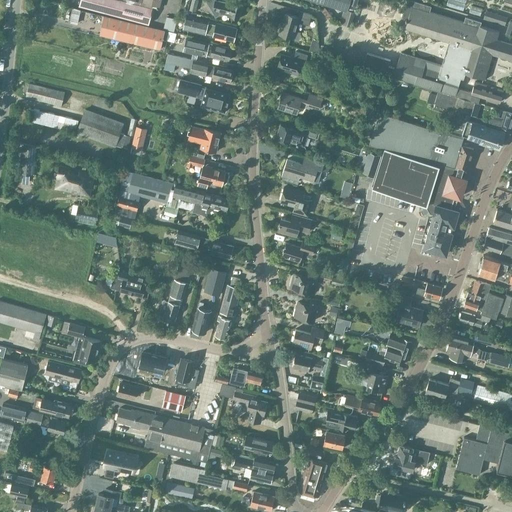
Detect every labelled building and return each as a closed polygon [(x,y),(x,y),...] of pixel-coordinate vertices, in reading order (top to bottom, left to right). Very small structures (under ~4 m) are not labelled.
[(149,24),(153,7),(125,0),(80,0),(79,6),(149,24)] [(159,9),(160,0),(125,0),(153,7),(159,9)] [(196,12),(198,0),(191,0),(189,10),(196,12)] [(239,19),(242,5),(234,3),(233,4),(230,4),(231,0),(227,0),(226,3),(216,0),(215,0),(205,0),(216,16),(221,13),(230,16),(230,17),(239,19)] [(316,0),(347,9),(343,24),(351,27),(358,0),(316,0)] [(366,53),(362,67),(393,77),(439,91),(456,96),(458,88),(461,79),(464,79),(466,73),(485,79),(492,54),(511,59),(511,44),(497,40),(500,31),(480,25),(482,22),(466,17),(464,22),(430,12),(431,6),(411,0),(406,0),(401,18),(408,20),(406,28),(446,40),(439,64),(401,53),(399,58),(396,68),(389,66),(390,60),(366,53)] [(311,24),(313,17),(312,17),(312,15),(300,11),(298,18),(285,14),(279,35),(294,39),(298,23),(309,27),(310,24),(311,24)] [(497,14),(494,22),(505,25),(507,17),(497,14)] [(160,50),(165,31),(163,30),(104,16),(100,35),(160,50)] [(215,30),(207,28),(209,21),(186,16),(183,30),(233,42),(237,28),(217,24),(215,30)] [(166,18),(163,30),(165,31),(173,33),(176,21),(166,18)] [(229,60),(232,49),(187,38),(184,51),(206,57),(207,55),(210,56),(229,60)] [(306,62),(308,55),(296,52),(294,58),(282,54),(277,69),(297,75),(302,61),(306,62)] [(234,71),(209,65),(210,64),(168,54),(166,62),(187,67),(188,65),(192,66),(191,73),(206,76),(206,75),(212,76),(212,78),(231,82),(234,71)] [(179,87),(178,92),(185,94),(187,89),(199,92),(198,97),(203,99),(202,106),(203,106),(203,108),(211,110),(211,108),(224,112),(225,112),(229,94),(228,94),(207,88),(207,87),(201,85),(181,79),(178,87),(179,87)] [(458,88),(456,96),(475,102),(478,103),(480,97),(499,103),(503,90),(501,90),(495,88),(482,84),(483,83),(480,82),(480,83),(475,82),(472,92),(458,88)] [(61,106),(64,92),(29,84),(26,97),(61,106)] [(439,91),(433,109),(445,113),(446,113),(444,119),(451,121),(448,130),(480,141),(479,144),(499,150),(505,132),(469,120),(471,114),(473,108),(475,102),(456,96),(439,91)] [(308,101),(301,99),(302,98),(283,92),(278,107),(297,113),(300,105),(310,108),(311,105),(319,107),(322,98),(310,94),(308,101)] [(76,132),(79,120),(31,108),(28,121),(76,132)] [(123,149),(128,136),(120,133),(123,124),(86,110),(77,133),(115,147),(115,146),(123,149)] [(511,130),(511,126),(511,113),(504,111),(502,119),(493,116),(491,121),(500,124),(499,126),(511,130)] [(441,130),(441,132),(432,129),(379,113),(369,145),(383,149),(422,161),(423,158),(463,171),(467,172),(474,149),(461,145),(464,136),(448,132),(441,130)] [(320,131),(300,124),(298,130),(281,124),(277,137),(289,142),(304,147),(308,136),(317,139),(320,132),(320,131)] [(142,150),(147,129),(136,126),(131,148),(142,150)] [(205,129),(192,126),(188,140),(202,143),(200,148),(216,152),(221,133),(205,129)] [(33,176),(36,147),(15,142),(13,155),(11,174),(19,174),(33,176)] [(422,161),(383,149),(371,186),(426,203),(426,205),(424,205),(422,206),(421,207),(420,209),(419,211),(420,213),(420,214),(422,216),(424,216),(426,216),(427,216),(429,215),(430,213),(433,214),(432,219),(454,225),(458,211),(451,209),(452,206),(455,206),(457,200),(454,199),(455,196),(460,197),(466,179),(461,178),(463,171),(423,158),(422,161)] [(214,184),(222,186),(226,171),(204,165),(205,159),(189,155),(187,166),(192,168),(193,165),(202,168),(200,176),(197,186),(207,188),(209,181),(214,182),(214,184)] [(287,159),(282,177),(297,181),(298,176),(314,181),(318,182),(322,171),(328,173),(330,166),(324,164),(309,159),(305,157),(302,164),(287,159)] [(377,166),(366,162),(363,172),(373,176),(377,166)] [(55,188),(90,196),(95,173),(60,165),(55,188)] [(211,196),(205,194),(206,192),(175,185),(176,184),(133,173),(125,171),(116,206),(136,211),(139,200),(140,195),(167,202),(166,206),(164,205),(162,210),(165,211),(164,215),(176,218),(176,216),(179,206),(177,205),(179,198),(195,202),(193,211),(208,215),(210,215),(213,214),(215,213),(218,211),(218,209),(227,211),(230,199),(211,194),(211,196)] [(307,215),(311,201),(309,200),(310,196),(304,194),(305,192),(285,187),(281,201),(296,205),(294,211),(307,215)] [(323,201),(325,194),(316,192),(314,198),(323,201)] [(72,205),(70,215),(96,220),(98,210),(72,205)] [(511,214),(510,213),(497,209),(494,222),(511,227),(511,214)] [(120,214),(118,224),(129,228),(132,218),(120,214)] [(308,232),(311,220),(293,215),(292,220),(282,218),(278,231),(296,236),(298,229),(308,232)] [(450,240),(452,233),(450,232),(451,225),(454,226),(454,225),(432,219),(427,233),(450,240)] [(511,233),(491,228),(490,227),(483,248),(511,256),(511,233)] [(334,229),(332,236),(341,239),(343,232),(334,229)] [(210,239),(205,238),(200,237),(200,236),(179,230),(175,243),(197,249),(198,243),(209,246),(207,252),(230,258),(233,246),(218,242),(218,240),(211,238),(210,239)] [(450,240),(427,233),(423,248),(445,255),(450,240)] [(99,235),(97,242),(104,244),(106,237),(99,235)] [(313,254),(316,245),(302,241),(301,247),(286,242),(282,256),(300,261),(303,252),(313,254)] [(478,272),(478,273),(508,282),(509,283),(510,279),(511,279),(511,263),(484,254),(483,255),(478,272)] [(183,299),(183,296),(191,269),(179,266),(163,321),(174,324),(181,299),(183,299)] [(211,267),(205,291),(220,295),(226,271),(211,267)] [(147,278),(120,271),(119,276),(117,276),(117,278),(114,278),(112,287),(121,290),(120,291),(142,297),(146,281),(147,278)] [(316,287),(319,274),(307,271),(306,277),(294,274),(291,288),(311,293),(313,287),(316,287)] [(403,276),(401,282),(409,285),(411,278),(403,276)] [(332,277),(331,283),(343,286),(344,280),(332,277)] [(476,280),(471,293),(480,296),(486,299),(501,304),(503,297),(501,296),(489,292),(491,285),(476,280)] [(439,299),(443,287),(427,283),(425,289),(418,287),(416,293),(439,299)] [(234,316),(239,296),(241,289),(228,285),(221,312),(224,313),(223,317),(221,316),(219,315),(217,320),(220,321),(216,335),(226,337),(231,320),(230,320),(231,315),(234,316)] [(468,292),(464,305),(476,309),(481,311),(481,313),(482,314),(491,317),(496,319),(498,312),(511,316),(511,295),(506,294),(504,297),(503,297),(501,304),(486,299),(471,293),(468,292)] [(418,326),(422,310),(410,307),(412,298),(397,294),(393,309),(399,311),(397,320),(418,326)] [(320,316),(324,302),(311,299),(310,305),(298,302),(294,316),(315,321),(316,315),(320,316)] [(0,300),(0,321),(26,329),(24,337),(39,341),(41,334),(47,314),(0,300)] [(211,311),(198,307),(193,329),(205,332),(211,311)] [(331,307),(330,315),(336,317),(338,308),(331,307)] [(462,312),(459,321),(481,327),(483,321),(489,323),(491,317),(482,314),(481,320),(474,318),(475,316),(462,312)] [(49,314),(46,323),(54,326),(57,317),(49,314)] [(338,318),(337,323),(346,326),(349,327),(351,321),(338,318)] [(501,328),(503,322),(497,320),(493,319),(492,325),(496,326),(495,327),(501,328)] [(0,323),(0,337),(8,340),(12,327),(0,323)] [(70,323),(67,333),(80,336),(79,341),(83,343),(81,351),(76,350),(73,361),(87,365),(88,360),(95,362),(101,340),(83,336),(85,327),(70,323)] [(322,343),(325,331),(312,327),(311,333),(296,329),(292,344),(311,349),(314,341),(322,343)] [(408,353),(412,341),(403,339),(403,338),(390,334),(386,346),(395,349),(408,353)] [(474,341),(451,335),(449,343),(472,349),(472,348),(475,348),(476,345),(473,344),(474,341)] [(472,349),(449,343),(447,350),(451,352),(450,358),(464,361),(466,355),(470,357),(472,349)] [(335,344),(333,351),(340,352),(342,346),(335,344)] [(405,365),(408,353),(395,349),(393,356),(392,356),(391,357),(368,351),(365,360),(383,365),(384,359),(394,362),(395,362),(405,365)] [(486,360),(488,352),(480,350),(477,357),(486,360)] [(166,358),(143,352),(138,367),(162,373),(166,358)] [(490,360),(489,362),(508,367),(511,357),(503,355),(492,352),(490,360)] [(193,366),(195,357),(182,354),(178,374),(190,377),(189,382),(195,384),(200,368),(193,366)] [(324,362),(296,354),(293,367),(309,371),(310,368),(321,370),(320,376),(324,377),(329,359),(325,358),(324,362)] [(3,358),(0,370),(0,383),(22,389),(28,364),(3,358)] [(78,382),(82,370),(48,361),(45,374),(78,382)] [(384,392),(388,376),(376,373),(377,370),(378,365),(366,362),(362,378),(370,380),(368,388),(384,392)] [(166,369),(163,377),(170,379),(172,371),(166,369)] [(260,384),(262,375),(238,369),(237,375),(232,374),(229,383),(244,387),(245,383),(246,383),(246,380),(260,384)] [(313,375),(312,382),(310,388),(321,390),(323,384),(324,377),(313,375)] [(511,394),(474,384),(474,382),(461,378),(461,381),(450,378),(448,384),(430,379),(426,392),(444,398),(446,390),(457,393),(458,392),(470,394),(469,400),(511,411),(511,394)] [(136,387),(132,386),(120,383),(117,396),(134,400),(136,393),(142,395),(145,387),(136,385),(136,387)] [(264,415),(267,402),(256,399),(257,397),(242,393),(243,390),(226,386),(223,396),(233,398),(233,400),(248,404),(246,410),(249,411),(247,420),(260,423),(262,414),(264,415)] [(10,388),(8,396),(16,399),(19,390),(10,388)] [(166,391),(162,406),(182,411),(186,395),(166,391)] [(297,400),(314,404),(316,396),(299,392),(297,400)] [(378,415),(380,406),(381,404),(346,395),(345,402),(344,406),(360,410),(378,415)] [(73,408),(71,407),(72,406),(43,399),(41,410),(69,417),(69,415),(71,415),(72,415),(74,409),(73,408)] [(314,404),(301,402),(300,408),(312,411),(314,404)] [(4,403),(1,414),(24,420),(27,408),(4,403)] [(135,412),(120,408),(117,421),(149,429),(145,447),(207,462),(215,430),(188,423),(136,410),(135,412)] [(332,411),(328,410),(326,421),(327,421),(326,425),(346,430),(347,427),(357,429),(359,421),(357,421),(358,417),(332,411)] [(31,411),(27,423),(40,426),(40,425),(48,427),(47,432),(48,434),(53,435),(55,434),(56,432),(63,434),(66,422),(58,420),(59,418),(51,416),(50,421),(42,418),(43,414),(31,411)] [(14,426),(0,422),(0,449),(7,451),(14,426)] [(511,432),(480,425),(476,440),(464,437),(456,467),(480,473),(483,460),(497,463),(495,470),(498,471),(497,473),(511,476),(511,432)] [(342,449),(345,435),(327,431),(324,445),(342,449)] [(214,434),(212,444),(218,446),(221,436),(214,434)] [(274,443),(246,435),(243,448),(271,454),(273,453),(275,453),(276,449),(275,448),(273,447),(274,443)] [(318,446),(319,440),(311,438),(310,444),(318,446)] [(309,457),(299,490),(301,491),(302,490),(316,495),(318,496),(321,489),(323,481),(328,462),(320,460),(321,458),(323,458),(325,452),(323,451),(323,450),(308,445),(308,447),(304,445),(302,452),(306,453),(310,454),(309,457)] [(426,464),(429,452),(413,449),(413,448),(400,445),(398,456),(396,456),(393,465),(399,467),(397,473),(405,475),(407,468),(412,470),(414,461),(426,464)] [(211,448),(209,453),(220,456),(222,450),(211,448)] [(134,473),(137,457),(108,451),(105,462),(106,462),(105,466),(104,467),(106,467),(104,476),(113,478),(115,469),(134,473)] [(254,460),(244,458),(244,457),(236,455),(233,467),(241,469),(242,466),(252,469),(250,478),(256,479),(257,481),(259,482),(261,481),(271,483),(271,482),(273,481),(274,478),(272,475),(276,463),(265,460),(256,458),(254,458),(254,460)] [(39,464),(32,462),(30,468),(38,469),(37,471),(44,473),(42,480),(53,483),(57,468),(46,465),(39,463),(39,464)] [(174,463),(171,476),(196,482),(198,472),(199,468),(174,463)] [(35,479),(5,472),(4,478),(34,486),(35,479)] [(208,475),(206,484),(225,488),(226,486),(247,490),(248,484),(208,475)] [(167,482),(165,492),(192,498),(195,488),(167,482)] [(12,483),(10,493),(17,495),(26,496),(27,497),(29,486),(12,483)] [(99,494),(96,506),(111,509),(115,509),(115,510),(122,511),(125,511),(129,511),(130,506),(117,504),(119,491),(106,488),(104,495),(99,494)] [(271,511),(275,496),(254,491),(251,506),(271,511)] [(403,495),(389,492),(388,496),(382,495),(379,507),(402,511),(404,511),(405,503),(411,504),(413,494),(404,492),(403,495)] [(17,495),(16,501),(19,501),(17,508),(31,511),(30,511),(46,511),(47,509),(23,502),(24,502),(26,496),(17,495)] [(371,511),(375,511),(377,506),(363,503),(362,510),(371,511)]
